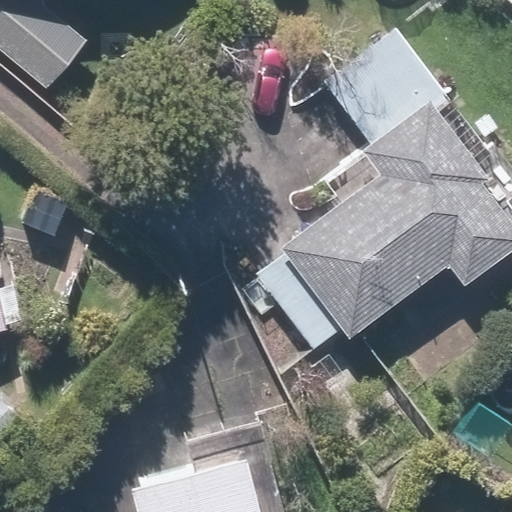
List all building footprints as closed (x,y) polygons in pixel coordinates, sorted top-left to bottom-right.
[(346,330),(446,256),(462,277),(511,239),(511,216),(479,173),(484,169),(426,91),(359,141),(377,165),(277,238),(346,330)] [(3,149),(0,152),(0,198),(51,242),(76,212),(3,149)] [(0,327),(10,326),(8,315),(20,313),(14,276),(0,278),(0,327)] [(259,511),(242,445),(126,474),(136,511),(259,511)] [(55,511),(33,492),(15,511),(55,511)]
